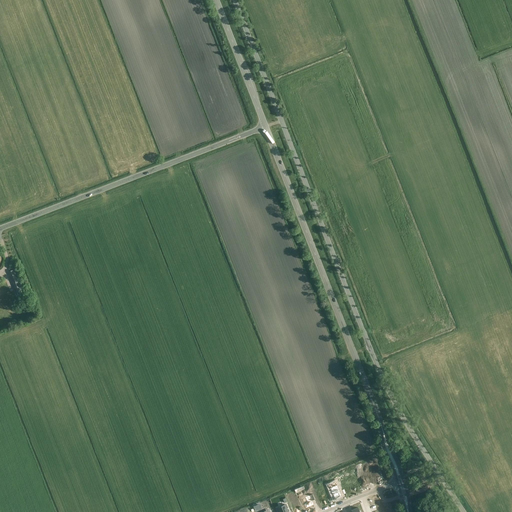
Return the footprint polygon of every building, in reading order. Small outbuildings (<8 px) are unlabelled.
[(16,269),(9,272),(11,278),(18,275),(16,269)] [(345,481),(342,483),(345,490),(348,489),(350,492),(357,489),(353,481),(347,484),(345,481)] [(339,485),(330,489),(334,499),(339,497),(338,494),(342,493),(339,485)] [(318,493),(314,494),(317,502),(321,500),(322,504),(329,501),(326,493),(319,496),(318,493)] [(311,497),(302,501),(306,511),(311,509),(310,506),(314,504),(311,497)]
